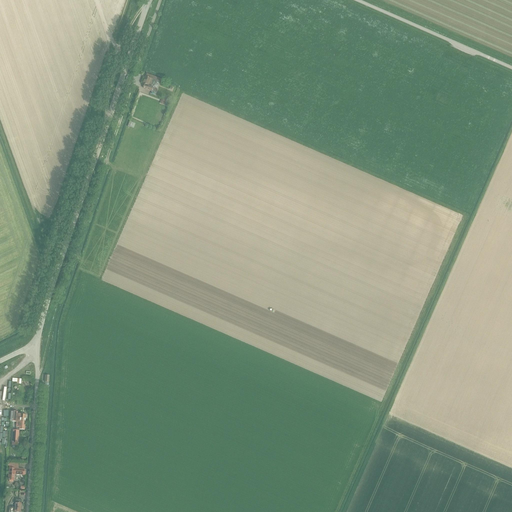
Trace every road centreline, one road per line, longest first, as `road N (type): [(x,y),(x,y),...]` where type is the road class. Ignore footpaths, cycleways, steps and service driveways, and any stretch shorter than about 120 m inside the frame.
road 1 (unclassified): [(38,347),(147,0)]
road 2 (unclassified): [(29,511),(38,347)]
road 3 (unclassified): [(511,63),(363,0)]
